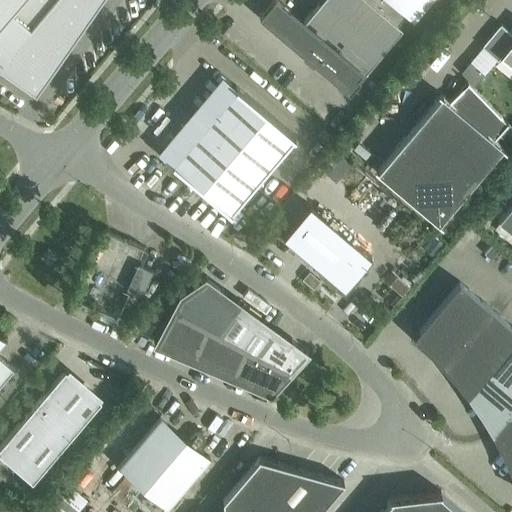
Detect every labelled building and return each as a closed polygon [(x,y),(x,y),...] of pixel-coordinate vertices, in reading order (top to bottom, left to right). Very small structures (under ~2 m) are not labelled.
[(0,0),(0,68),(35,94),(101,0),(0,0)] [(278,0),(271,0),(258,15),(348,91),(359,78),(356,75),(361,70),(364,73),(402,28),(397,24),(409,10),(413,13),(424,0),(320,0),(303,21),(278,0)] [(501,55),(511,65),(511,33),(500,22),(499,24),(500,25),(482,45),(481,44),(481,45),(499,61),(500,60),(498,58),(501,55)] [(438,222),(503,146),(494,139),(509,122),(508,121),(506,122),(466,79),(465,80),(468,83),(449,100),(441,93),(376,170),(438,222)] [(236,86),(181,150),(240,200),(295,135),(236,86)] [(511,200),(498,218),(511,229),(511,200)] [(287,230),(282,236),(313,262),(344,288),(349,282),(371,257),(309,204),(287,230)] [(57,255),(48,248),(41,256),(49,263),(57,255)] [(137,264),(126,289),(128,290),(141,296),(152,271),(139,265),(137,264)] [(180,293),(154,341),(173,349),(175,343),(254,377),(252,383),(270,391),(307,350),(290,338),(286,343),(218,294),(222,288),(205,276),(180,293)] [(436,356),(443,363),(490,307),(459,281),(419,328),(435,342),(442,349),(436,356)] [(511,325),(490,307),(443,363),(450,371),(456,364),(463,370),(475,387),(511,343),(511,325)] [(511,343),(475,387),(487,404),(492,413),(486,420),(492,430),(511,405),(511,343)] [(0,380),(13,366),(0,354),(0,380)] [(62,372),(34,405),(52,420),(70,435),(97,402),(62,372)] [(34,405),(0,444),(0,453),(14,465),(52,420),(34,405)] [(511,405),(492,430),(497,439),(503,432),(509,440),(511,448),(511,405)] [(161,415),(120,463),(150,490),(166,503),(165,505),(208,455),(206,457),(200,452),(201,450),(202,448),(203,446),(204,444),(204,442),(204,440),(204,438),(204,437),(205,437),(205,436),(204,435),(204,434),(204,433),(203,432),(202,431),(201,430),(200,430),(199,429),(198,429),(197,429),(196,430),(195,430),(194,430),(193,431),(192,432),(192,433),(190,435),(187,441),(160,417),(162,415),(161,415)] [(52,420),(14,465),(32,480),(70,435),(52,420)] [(258,458),(231,490),(257,511),(263,511),(276,497),(301,468),(258,456),(258,457),(258,458)] [(301,468),(276,497),(293,511),(316,511),(343,481),(344,480),(301,468)] [(257,511),(231,490),(222,500),(223,511),(257,511)] [(390,497),(378,511),(463,511),(440,492),(441,491),(440,490),(389,496),(389,497),(390,497)] [(293,511),(276,497),(263,511),(293,511)]
